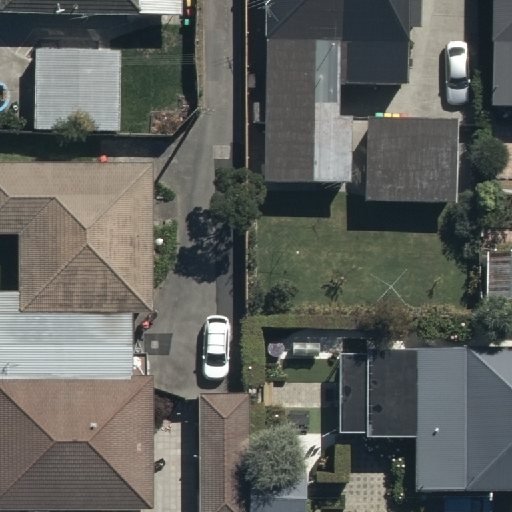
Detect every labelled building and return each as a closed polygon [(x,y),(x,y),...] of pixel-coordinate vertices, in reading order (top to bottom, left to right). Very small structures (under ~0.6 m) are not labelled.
[(0,0),(0,8),(183,9),(183,0),(0,0)] [(265,0),(262,174),(349,176),(351,112),(335,112),(336,76),(404,78),(405,0),(265,0)] [(511,0),(490,0),(489,105),(511,105),(511,0)] [(120,48),(33,46),(31,127),(118,129),(120,48)] [(456,111),(363,111),(363,196),(456,197),(456,111)] [(0,289),(0,504),(152,508),(154,373),(130,373),(131,308),(149,309),(151,160),(0,157),(0,229),(18,230),(17,290),(0,289)] [(511,248),(486,249),(486,298),(511,297),(511,248)] [(511,341),(365,342),(365,350),(338,350),(338,429),(364,429),(364,431),(412,431),(412,485),(511,484),(511,341)] [(197,390),(198,511),(305,511),(305,467),(246,467),(245,389),(197,390)]
